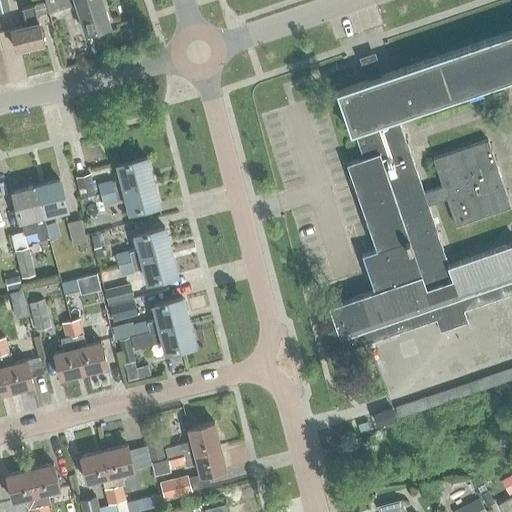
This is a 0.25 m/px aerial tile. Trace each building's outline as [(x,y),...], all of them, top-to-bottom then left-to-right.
[(0,0),(0,12),(9,11),(6,0),(0,0)] [(43,0),(45,3),(47,13),(76,4),(85,33),(109,26),(101,0),(43,0)] [(36,15),(47,13),(45,3),(34,6),(34,5),(21,8),(25,26),(11,30),(16,51),(44,44),(36,15)] [(511,242),(448,265),(436,230),(437,230),(428,204),(446,198),(455,226),(510,207),(487,140),(432,159),(441,186),(424,192),(407,143),(406,143),(397,117),(511,77),(511,31),(383,75),(382,71),(383,71),(379,58),(367,63),(371,75),(372,75),(373,79),(336,91),(350,133),(353,132),(362,158),(346,163),(376,251),(361,256),(373,291),(328,306),(339,339),(340,339),(344,351),(435,320),(439,332),(467,322),(463,310),(511,293),(511,242)] [(120,178),(109,181),(111,192),(152,182),(146,158),(117,165),(120,178)] [(95,194),(90,174),(75,177),(80,198),(95,194)] [(59,180),(35,186),(43,215),(66,209),(59,180)] [(109,181),(95,184),(98,195),(111,192),(109,181)] [(152,182),(111,192),(114,202),(126,199),(129,212),(158,205),(152,182)] [(12,192),(22,232),(23,236),(36,232),(39,243),(49,240),(45,225),(43,215),(35,186),(12,192)] [(111,192),(98,195),(101,206),(114,202),(111,192)] [(45,225),(49,240),(60,238),(56,222),(45,225)] [(138,248),(126,251),(129,262),(170,252),(164,228),(135,235),(138,248)] [(21,278),(35,275),(28,247),(15,250),(21,278)] [(126,251),(113,255),(116,265),(129,262),(126,251)] [(170,252),(129,262),(132,273),(144,270),(147,282),(176,275),(170,252)] [(129,262),(116,265),(118,276),(132,273),(129,262)] [(81,277),(83,287),(101,282),(98,273),(81,277)] [(20,285),(18,276),(5,279),(7,288),(20,285)] [(63,294),(79,290),(76,279),(61,283),(63,294)] [(103,290),(107,305),(133,299),(130,284),(103,290)] [(10,294),(13,307),(26,304),(23,291),(10,294)] [(156,318),(144,321),(147,332),(188,321),(182,298),(153,305),(156,318)] [(28,303),(36,330),(51,326),(43,299),(28,303)] [(109,306),(112,320),(135,314),(131,301),(109,306)] [(78,319),(70,321),(74,336),(82,334),(78,319)] [(70,321),(62,323),(66,338),(74,336),(70,321)] [(147,332),(134,335),(130,336),(133,347),(162,340),(165,352),(194,345),(188,321),(147,332)] [(144,321),(131,325),(134,335),(147,332),(144,321)] [(85,345),(82,334),(74,336),(84,373),(107,367),(100,341),(85,345)] [(84,373),(74,336),(66,338),(68,349),(53,353),(60,379),(84,373)] [(4,337),(0,338),(0,354),(8,353),(4,337)] [(130,338),(118,341),(124,364),(135,361),(130,338)] [(8,353),(0,354),(0,355),(10,392),(33,386),(31,377),(26,360),(11,364),(8,353)] [(0,394),(10,392),(0,355),(0,394)] [(392,409),(374,415),(377,425),(395,419),(392,409)] [(191,442),(164,448),(167,459),(182,455),(219,445),(213,422),(187,429),(191,442)] [(159,440),(147,444),(151,459),(163,456),(159,440)] [(127,444),(103,450),(113,487),(121,485),(118,474),(133,470),(127,444)] [(219,445),(182,455),(185,463),(185,466),(196,463),(199,475),(199,476),(208,474),(225,469),(219,445)] [(113,487),(103,450),(80,456),(86,482),(101,479),(104,489),(113,487)] [(182,455),(167,459),(169,467),(185,463),(182,455)] [(167,459),(152,463),(155,476),(171,472),(169,467),(167,459)] [(53,463),(29,469),(38,506),(47,504),(50,503),(47,492),(59,489),(53,463)] [(38,506),(29,469),(6,475),(12,501),(25,498),(27,509),(30,509),(38,506)] [(511,492),(511,473),(500,481),(508,495),(511,492)] [(160,483),(164,498),(191,492),(187,476),(160,483)] [(481,495),(494,488),(488,478),(476,486),(481,495)] [(121,485),(113,487),(117,503),(125,501),(121,485)] [(113,487),(104,489),(108,505),(117,503),(113,487)] [(99,511),(95,496),(79,501),(81,511),(99,511)] [(511,511),(511,496),(497,505),(500,511),(511,511)] [(454,511),(453,511),(485,511),(478,498),(454,511)] [(405,511),(399,500),(376,506),(379,511),(405,511)] [(129,502),(117,505),(119,511),(129,511),(131,511),(129,502)]
